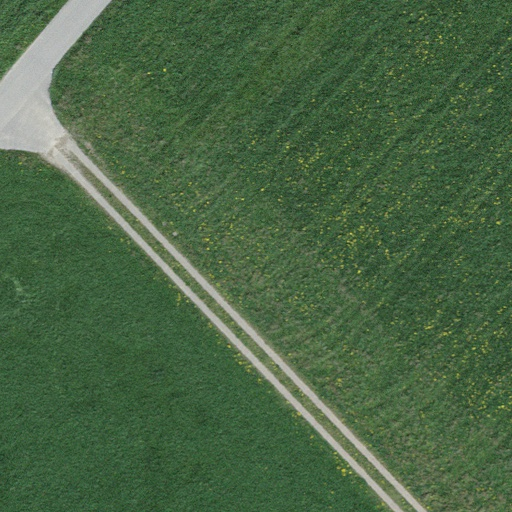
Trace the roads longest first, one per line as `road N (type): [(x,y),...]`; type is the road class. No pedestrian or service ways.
road 1 (track): [(408,511),(17,104)]
road 2 (unclassified): [(106,0),(0,123)]
